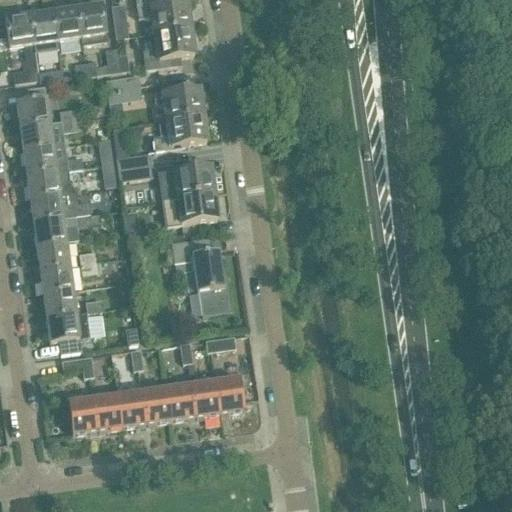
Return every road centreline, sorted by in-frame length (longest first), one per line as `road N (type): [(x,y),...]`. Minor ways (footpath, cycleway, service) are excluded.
road 1 (secondary): [(349,0),(416,511)]
road 2 (secondary): [(434,511),(387,0)]
road 3 (residential): [(288,454),(222,0)]
road 4 (residential): [(33,490),(288,454)]
road 5 (residential): [(33,490),(0,261)]
